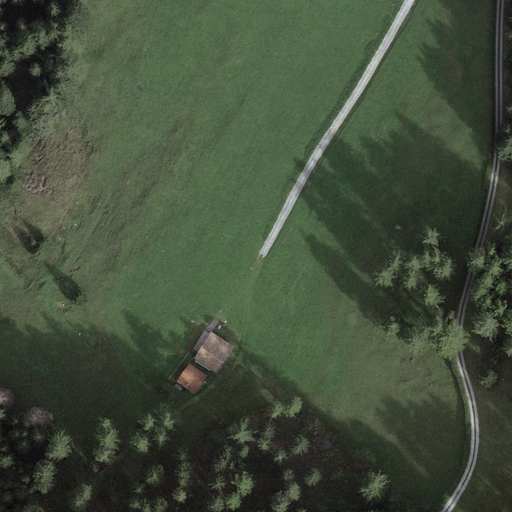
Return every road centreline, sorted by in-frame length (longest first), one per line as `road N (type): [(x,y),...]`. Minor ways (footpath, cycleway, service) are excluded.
road 1 (track): [(444,511),(474,446),(458,323),(497,160),(500,0)]
road 2 (track): [(408,0),(231,299)]
road 3 (track): [(52,511),(230,369),(231,299)]
